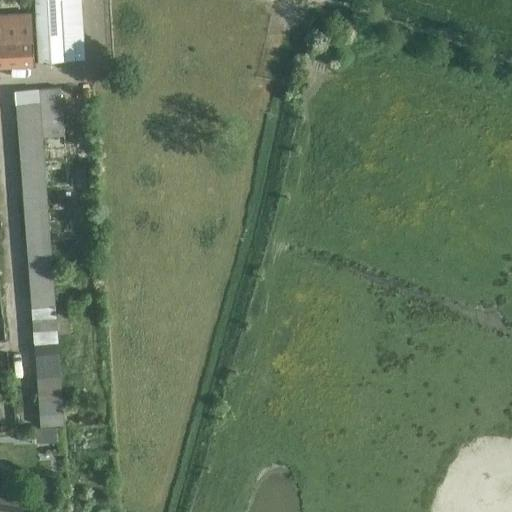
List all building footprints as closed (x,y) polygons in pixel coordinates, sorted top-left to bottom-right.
[(59,4),(59,0),(34,0),(36,14),(37,35),(38,61),(63,59),(62,48),(61,37),(61,26),(60,15),(59,4)] [(82,14),(81,3),(59,4),(60,15),(82,14)] [(32,35),(37,35),(36,14),(0,16),(0,66),(34,65),(32,35)] [(82,25),(82,14),(60,15),(61,26),(82,25)] [(83,36),(82,25),(61,26),(61,37),(83,36)] [(84,47),(83,36),(61,37),(62,48),(84,47)] [(84,58),(84,47),(62,48),(63,59),(84,58)] [(59,86),(37,88),(38,101),(60,99),(59,86)] [(14,90),(15,103),(38,101),(37,88),(14,90)] [(61,111),(60,99),(38,101),(39,113),(61,111)] [(38,101),(15,103),(16,115),(39,113),(38,101)] [(62,122),(61,111),(39,113),(40,125),(62,122)] [(39,113),(16,115),(17,127),(40,125),(39,113)] [(62,134),(62,122),(40,125),(41,137),(62,134)] [(40,125),(17,127),(18,139),(41,137),(40,125)] [(63,146),(62,134),(41,137),(42,149),(63,146)] [(41,137),(18,139),(19,151),(42,149),(41,137)] [(64,158),(63,146),(42,149),(43,161),(64,158)] [(42,149),(19,151),(19,163),(43,161),(42,149)] [(65,170),(64,158),(43,161),(44,173),(65,170)] [(43,161),(19,163),(20,175),(44,173),(43,161)] [(65,170),(44,173),(45,184),(66,183),(65,170)] [(44,173),(20,175),(21,187),(45,184),(44,173)] [(45,184),(21,187),(22,199),(46,196),(45,184)] [(46,196),(22,199),(23,211),(46,208),(46,196)] [(46,208),(23,211),(24,223),(47,220),(46,208)] [(47,220),(24,223),(25,235),(48,232),(47,220)] [(48,232),(25,235),(26,246),(49,244),(48,232)] [(49,244),(26,246),(27,259),(50,257),(49,244)] [(50,257),(27,259),(28,271),(51,269),(50,257)] [(51,269),(28,271),(29,283),(52,280),(51,269)] [(52,280),(29,283),(30,294),(53,292),(52,280)] [(53,292),(30,294),(31,306),(54,304),(53,292)] [(54,304),(31,306),(32,318),(55,316),(54,304)] [(55,316),(32,318),(32,330),(56,328),(55,316)] [(56,328),(32,330),(33,341),(57,340),(56,328)] [(57,340),(33,341),(34,353),(58,351),(57,340)] [(58,351),(34,353),(35,365),(58,363),(58,351)] [(58,363),(35,365),(36,377),(59,375),(58,363)] [(59,375),(36,377),(37,389),(60,387),(59,375)] [(60,387),(37,389),(38,400),(61,398),(60,387)] [(61,398),(38,400),(39,412),(62,410),(61,398)] [(62,410),(39,412),(40,425),(63,423),(62,410)] [(0,504),(12,507),(15,492),(0,488),(0,504)]
